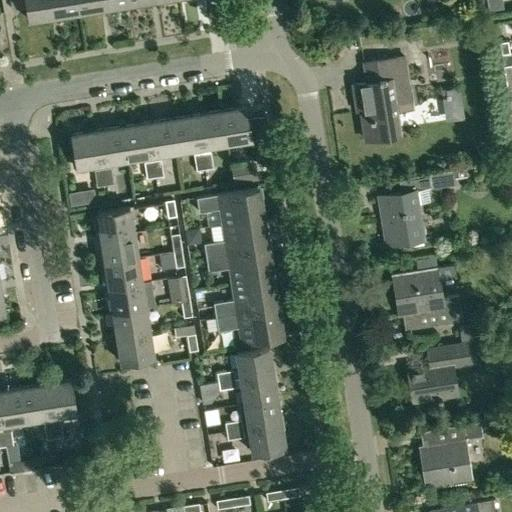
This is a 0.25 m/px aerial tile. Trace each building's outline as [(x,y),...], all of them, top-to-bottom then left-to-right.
[(52,0),(25,0),(29,20),(55,16),(52,0)] [(77,0),(52,0),(55,16),(79,12),(77,0)] [(102,0),(77,0),(79,12),(104,8),(102,0)] [(472,0),(474,9),(485,8),(484,0),(472,0)] [(508,40),(500,41),(502,53),(510,52),(508,40)] [(405,56),(377,61),(364,63),(367,83),(353,85),(356,105),(360,104),(365,140),(401,134),(393,84),(409,81),(405,56)] [(227,143),(266,137),(263,117),(249,119),(247,106),(221,110),(227,143)] [(221,110),(196,114),(202,147),(227,143),(221,110)] [(196,114),(172,118),(177,151),(202,147),(196,114)] [(172,118),(147,122),(152,155),(177,151),(172,118)] [(147,122),(122,126),(127,159),(152,155),(147,122)] [(122,126),(97,130),(102,163),(127,159),(122,126)] [(97,130),(71,134),(77,167),(102,163),(97,130)] [(211,152),(203,153),(205,169),(214,168),(211,152)] [(205,169),(203,153),(194,154),(197,171),(205,169)] [(162,160),(153,161),(155,177),(164,176),(162,160)] [(155,177),(153,161),(144,162),(147,179),(155,177)] [(255,161),(231,165),(234,182),(257,178),(255,161)] [(112,168),(103,169),(106,185),(114,184),(112,168)] [(466,168),(454,170),(455,176),(467,175),(466,168)] [(106,185),(103,169),(94,170),(97,187),(106,185)] [(454,170),(430,174),(431,187),(456,184),(455,176),(454,170)] [(219,207),(221,222),(265,215),(260,185),(227,191),(196,196),(199,210),(219,207)] [(430,200),(428,188),(378,195),(385,243),(401,241),(401,245),(422,242),(422,238),(423,237),(417,202),(430,200)] [(68,192),(71,205),(82,203),(80,190),(68,192)] [(177,215),(174,199),(166,200),(168,217),(177,215)] [(97,211),(101,237),(134,232),(130,206),(97,211)] [(269,245),(265,215),(221,222),(224,238),(204,242),(206,256),(269,245)] [(101,237),(105,262),(138,257),(134,232),(101,237)] [(182,250),(180,233),(171,235),(174,251),(182,250)] [(274,273),(269,245),(206,256),(208,269),(228,266),(230,280),(274,273)] [(185,266),(182,250),(174,251),(176,267),(185,266)] [(105,262),(109,287),(142,281),(138,257),(105,262)] [(417,269),(392,273),(398,315),(403,314),(420,312),(422,326),(463,319),(460,305),(458,293),(443,296),(440,279),(438,266),(437,266),(436,266),(426,268),(417,269)] [(279,304),(274,273),(230,280),(233,298),(213,301),(216,314),(279,304)] [(109,287),(113,311),(146,306),(142,281),(109,287)] [(190,299),(188,283),(179,284),(182,300),(190,299)] [(193,315),(190,299),(182,300),(184,317),(193,315)] [(218,328),(238,325),(240,343),(284,336),(279,304),(216,314),(218,328)] [(113,311),(117,336),(150,331),(146,306),(113,311)] [(472,328),(479,327),(482,327),(479,313),(470,314),(472,328)] [(469,329),(470,329),(469,321),(459,323),(459,324),(460,330),(469,329)] [(454,359),(477,355),(474,340),(481,339),(479,327),(472,328),(470,329),(469,329),(460,330),(462,342),(460,342),(439,346),(441,361),(429,363),(406,367),(412,401),(460,393),(455,366),(454,359)] [(117,336),(121,362),(154,357),(150,331),(117,336)] [(198,350),(196,333),(187,335),(190,351),(198,350)] [(237,352),(241,378),(274,373),(270,347),(237,352)] [(218,373),(219,381),(234,379),(233,371),(218,373)] [(241,378),(245,403),(278,398),(274,373),(241,378)] [(236,387),(234,379),(219,381),(220,389),(236,387)] [(71,380),(45,384),(50,416),(76,412),(71,380)] [(45,384),(21,388),(26,420),(42,418),(50,416),(45,384)] [(21,388),(0,391),(0,415),(1,424),(26,420),(21,388)] [(245,403),(249,427),(282,422),(278,398),(245,403)] [(243,428),(242,420),(226,422),(227,431),(243,428)] [(51,422),(54,439),(63,437),(60,421),(51,422)] [(418,445),(425,487),(472,480),(466,438),(482,435),(480,421),(434,428),(437,442),(418,445)] [(47,440),(54,439),(51,422),(43,424),(45,440),(47,440)] [(249,427),(253,453),(286,448),(282,422),(249,427)] [(245,437),(243,428),(227,431),(228,439),(245,437)] [(11,429),(2,430),(5,447),(14,445),(11,429)] [(32,458),(8,461),(10,471),(33,467),(32,458)] [(297,486),(280,489),(282,497),(298,495),(297,486)] [(282,497),(280,489),(264,491),(265,500),(282,497)] [(247,494),(231,497),(232,505),(249,503),(247,494)] [(232,505),(231,497),(215,499),(216,508),(232,505)] [(494,511),(492,498),(450,505),(429,509),(429,511),(494,511)] [(198,502),(181,505),(182,511),(190,511),(199,511),(198,502)]
